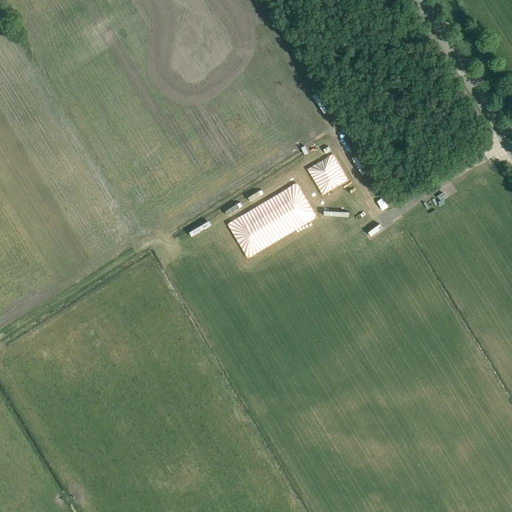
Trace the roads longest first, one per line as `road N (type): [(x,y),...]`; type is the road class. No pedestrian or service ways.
road 1 (tertiary): [(511,152),(419,0)]
road 2 (track): [(0,341),(141,254)]
